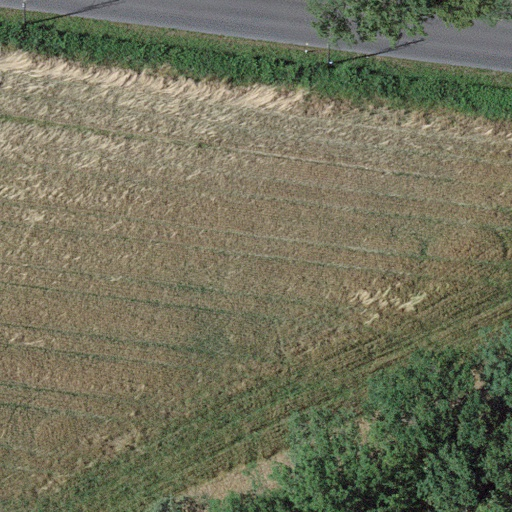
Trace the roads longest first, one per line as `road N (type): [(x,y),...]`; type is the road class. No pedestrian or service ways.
road 1 (track): [(511,259),(94,511)]
road 2 (secondary): [(511,39),(200,0)]
